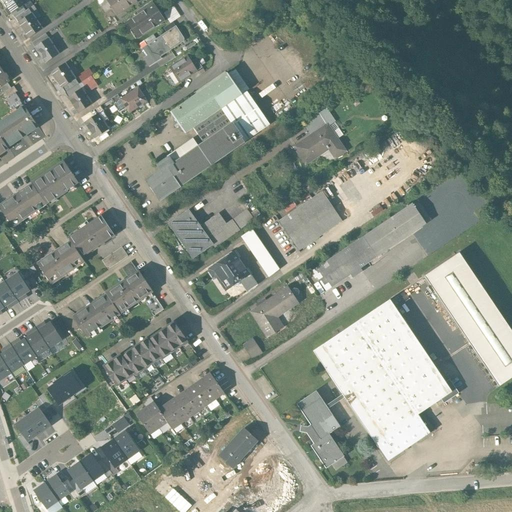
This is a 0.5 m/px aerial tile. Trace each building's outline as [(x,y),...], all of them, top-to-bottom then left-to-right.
[(28,0),(2,0),(9,8),(5,11),(8,15),(11,13),(22,6),(30,1),(28,0)] [(107,0),(117,14),(136,2),(135,0),(107,0)] [(30,1),(22,6),(25,11),(28,9),(29,9),(33,6),(30,1)] [(152,3),(138,12),(140,15),(128,22),(138,37),(137,37),(138,38),(164,21),(152,3)] [(22,6),(11,13),(15,18),(25,11),(22,6)] [(33,6),(29,9),(32,14),(36,20),(41,17),(34,6),(33,6)] [(173,7),(164,14),(169,23),(179,16),(173,7)] [(25,11),(15,18),(18,23),(32,14),(28,9),(25,11)] [(32,14),(18,23),(25,34),(23,36),(25,40),(42,29),(36,20),(32,14)] [(172,22),(163,28),(167,34),(176,28),(172,22)] [(167,34),(161,37),(170,50),(183,41),(183,40),(183,39),(176,28),(167,34)] [(34,48),(48,39),(45,35),(31,44),(34,48)] [(161,37),(147,46),(152,53),(143,59),(149,67),(158,60),(157,58),(170,50),(161,37)] [(48,39),(34,48),(42,59),(39,61),(42,65),(58,54),(48,39)] [(187,57),(169,69),(178,84),(196,72),(190,62),(187,57)] [(201,69),(195,59),(190,62),(196,72),(201,69)] [(75,79),(65,64),(51,73),(59,84),(56,86),(59,90),(62,88),(75,79)] [(0,69),(0,88),(8,83),(9,82),(7,80),(8,77),(6,74),(3,74),(0,69)] [(75,79),(78,84),(91,76),(93,75),(89,69),(75,79)] [(225,72),(187,98),(189,101),(172,113),(186,133),(194,128),(204,143),(199,146),(193,138),(167,156),(169,158),(180,174),(174,178),(180,186),(271,124),(248,91),(241,96),(225,72)] [(91,76),(79,84),(82,90),(86,87),(91,93),(99,87),(91,76)] [(75,79),(62,88),(65,93),(78,84),(75,79)] [(253,93),(265,85),(263,81),(251,89),(253,93)] [(8,83),(0,88),(0,95),(3,93),(11,88),(8,83)] [(78,84),(65,93),(64,93),(68,99),(82,90),(79,84),(78,84)] [(11,88),(3,93),(7,98),(15,93),(17,91),(14,86),(11,88)] [(120,100),(121,101),(125,107),(129,114),(146,102),(140,93),(138,89),(120,100)] [(82,90),(68,99),(75,110),(73,111),(75,115),(92,105),(82,90)] [(146,90),(140,93),(146,102),(151,98),(146,90)] [(7,98),(5,99),(15,113),(25,107),(15,93),(7,98)] [(121,101),(115,104),(120,110),(125,107),(121,101)] [(15,113),(0,123),(0,136),(8,149),(39,128),(25,107),(15,113)] [(99,114),(85,123),(92,135),(89,136),(91,140),(108,129),(99,114)] [(325,127),(294,148),(306,165),(329,149),(335,158),(345,151),(337,139),(334,141),(325,127)] [(0,136),(0,154),(8,149),(0,136)] [(169,158),(158,166),(162,171),(146,182),(159,201),(180,186),(174,178),(180,174),(169,158)] [(63,163),(32,184),(46,205),(55,199),(56,199),(68,191),(68,190),(77,184),(63,163)] [(32,184),(0,205),(0,207),(13,227),(46,205),(32,184)] [(321,193),(280,220),(299,249),(341,221),(321,193)] [(363,237),(312,272),(326,292),(426,225),(412,204),(363,237)] [(200,228),(188,211),(169,225),(193,259),(212,245),(200,228)] [(227,225),(219,215),(200,228),(212,245),(215,248),(254,220),(247,211),(227,225)] [(101,217),(68,239),(70,241),(81,257),(92,250),(90,248),(102,241),(103,243),(114,236),(101,217)] [(254,229),(241,238),(268,277),(281,268),(254,229)] [(70,241),(37,264),(51,285),(84,262),(81,257),(70,241)] [(121,247),(102,261),(108,270),(128,257),(121,247)] [(235,251),(234,252),(230,252),(213,264),(214,266),(210,270),(209,272),(213,278),(215,278),(217,277),(226,290),(239,281),(250,274),(235,251)] [(511,378),(511,332),(459,253),(424,277),(499,387),(511,378)] [(132,264),(123,270),(128,277),(138,271),(132,264)] [(128,277),(105,293),(106,294),(120,315),(143,299),(152,293),(153,292),(138,271),(128,277)] [(30,292),(18,274),(6,283),(18,301),(30,292)] [(250,274),(239,281),(247,292),(257,285),(250,274)] [(18,301),(6,283),(0,286),(0,300),(5,309),(18,301)] [(288,289),(252,313),(268,338),(283,328),(281,329),(274,318),(290,306),(291,308),(298,304),(288,289)] [(163,310),(152,293),(143,299),(154,316),(163,310)] [(106,294),(72,316),(80,328),(86,338),(120,315),(106,294)] [(452,392),(390,300),(313,351),(375,444),(378,448),(388,462),(430,433),(421,419),(418,415),(452,392)] [(187,341),(174,322),(165,328),(179,347),(187,341)] [(46,323),(37,330),(51,352),(64,343),(51,324),(48,327),(46,323)] [(179,347),(165,328),(157,334),(170,353),(179,347)] [(29,339),(26,341),(38,360),(51,352),(37,330),(27,336),(29,339)] [(170,353),(157,334),(149,340),(161,357),(162,359),(170,353)] [(161,357),(149,340),(147,339),(139,345),(152,364),(161,357)] [(252,339),(243,346),(252,359),(261,353),(252,339)] [(20,341),(11,347),(25,369),(38,360),(26,341),(22,344),(20,341)] [(152,364),(139,345),(130,351),(143,370),(152,364)] [(3,356),(0,357),(0,358),(12,377),(25,369),(11,347),(1,353),(3,356)] [(143,370),(130,351),(122,356),(134,374),(135,375),(143,370)] [(134,374),(122,356),(121,355),(112,361),(125,380),(134,374)] [(0,385),(12,377),(0,358),(0,385)] [(125,380),(112,361),(103,367),(117,386),(125,380)] [(223,393),(209,373),(201,379),(214,399),(223,393)] [(81,389),(71,374),(48,389),(59,405),(81,389)] [(214,399),(201,379),(192,385),(206,405),(214,399)] [(206,405),(192,385),(184,391),(197,411),(206,405)] [(197,411),(184,391),(175,397),(189,417),(197,411)] [(317,392),(297,405),(311,426),(308,428),(301,426),(300,432),(307,434),(314,444),(328,435),(340,427),(317,392)] [(51,404),(44,395),(39,398),(40,399),(46,408),(51,404)] [(189,417),(175,397),(167,403),(180,423),(189,417)] [(46,408),(40,399),(35,403),(40,409),(42,412),(46,409),(46,408)] [(158,409),(153,402),(145,408),(158,427),(167,421),(158,409)] [(180,423),(167,403),(158,409),(167,421),(172,428),(180,423)] [(200,410),(203,415),(210,410),(208,406),(200,410)] [(158,427),(145,408),(136,414),(150,433),(158,427)] [(40,409),(28,418),(39,434),(51,426),(42,412),(40,409)] [(128,415),(113,425),(119,433),(130,426),(128,423),(132,421),(128,415)] [(28,418),(16,426),(22,435),(28,442),(39,434),(28,418)] [(248,425),(219,452),(234,467),(262,440),(248,425)] [(124,433),(113,441),(127,459),(138,452),(124,433)] [(28,442),(22,435),(18,438),(24,448),(29,445),(28,442)] [(344,457),(328,435),(314,444),(311,446),(327,469),(332,465),(343,457),(344,457)] [(113,441),(102,449),(108,458),(115,468),(116,467),(127,459),(113,441)] [(91,455),(80,463),(93,482),(104,474),(105,474),(97,463),(91,455)] [(343,457),(332,465),(336,471),(347,463),(343,457)] [(119,472),(116,467),(115,468),(108,458),(103,461),(113,474),(114,476),(119,472)] [(103,461),(102,460),(97,463),(105,474),(104,474),(107,478),(113,474),(103,461)] [(79,462),(68,470),(74,479),(82,490),(93,482),(80,463),(79,462)] [(269,509),(295,483),(281,469),(255,495),(269,509)] [(57,476),(47,483),(59,502),(70,494),(69,494),(62,483),(57,476)] [(82,490),(74,479),(69,482),(75,490),(74,491),(79,498),(84,494),(82,490)] [(69,482),(67,480),(62,483),(69,494),(74,491),(75,490),(69,482)] [(47,483),(35,491),(44,505),(47,510),(59,502),(47,483)] [(260,511),(266,506),(251,492),(232,511),(225,511),(224,511),(260,511)]
